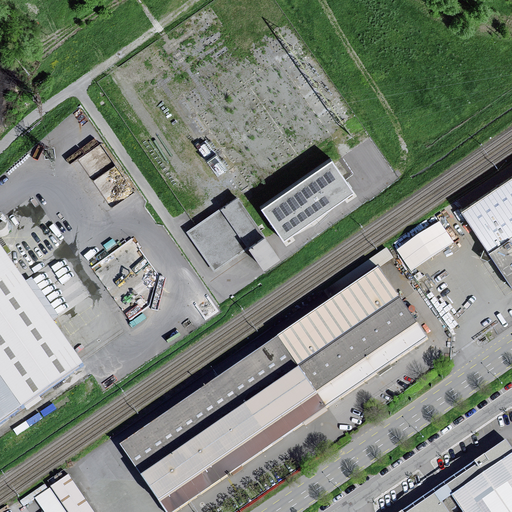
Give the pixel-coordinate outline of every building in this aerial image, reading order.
[(102,140),(80,155),(111,203),(118,198),(115,193),(111,196),(104,185),(119,175),(122,172),(102,140)] [(327,154),(258,202),(282,237),(351,189),(327,154)] [(511,174),(458,210),(511,290),(511,174)] [(274,249),(236,195),(195,223),(184,231),(214,273),(246,250),(261,271),(280,258),(274,249)] [(0,220),(9,221),(9,211),(0,211),(0,220)] [(440,224),(397,252),(412,274),(455,246),(440,224)] [(0,250),(0,423),(82,365),(0,250)] [(378,271),(119,450),(161,511),(178,511),(303,427),(305,430),(329,414),(326,411),(427,341),(378,271)] [(511,511),(511,455),(504,444),(406,511),(511,511)] [(92,511),(71,478),(35,501),(42,511),(92,511)]
